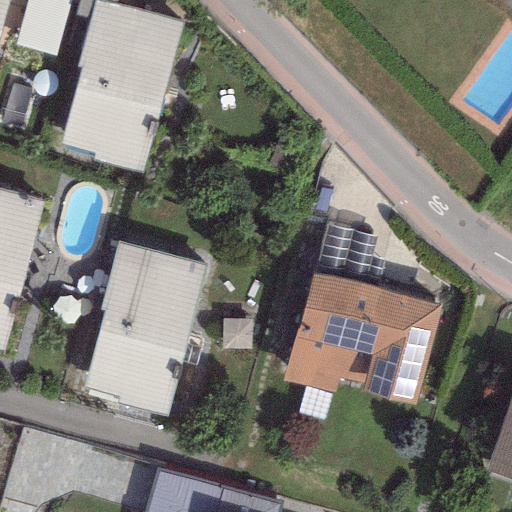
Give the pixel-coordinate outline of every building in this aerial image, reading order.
[(0,0),(0,39),(9,0),(0,0)] [(61,55),(76,0),(34,0),(22,44),(61,55)] [(179,14),(130,0),(84,0),(47,129),(137,156),(179,14)] [(46,189),(0,177),(0,342),(7,344),(46,189)] [(212,252),(116,224),(74,372),(170,399),(212,252)] [(434,312),(310,277),(278,388),(403,423),(434,312)] [(511,343),(506,341),(468,450),(511,464),(511,343)] [(275,511),(280,492),(154,460),(140,511),(275,511)]
